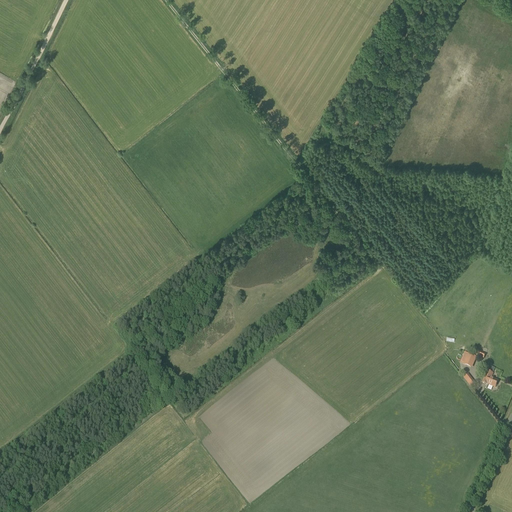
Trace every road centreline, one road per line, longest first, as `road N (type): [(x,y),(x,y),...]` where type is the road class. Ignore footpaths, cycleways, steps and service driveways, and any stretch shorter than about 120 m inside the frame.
road 1 (track): [(166,0),(378,271)]
road 2 (track): [(0,129),(64,0)]
